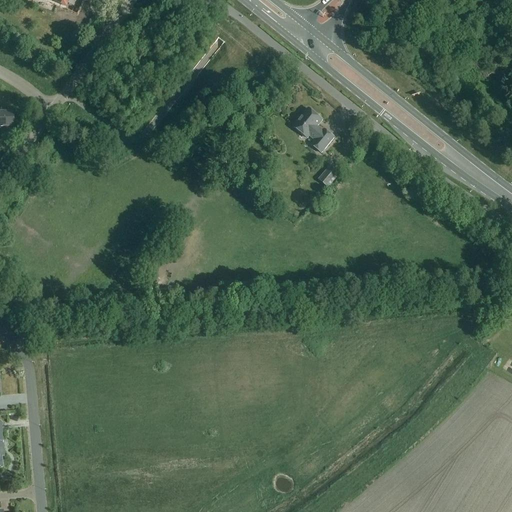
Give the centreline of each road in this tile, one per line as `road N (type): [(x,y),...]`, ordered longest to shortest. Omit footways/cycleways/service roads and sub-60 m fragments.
road 1 (residential): [(207,0),(511,226)]
road 2 (secondary): [(298,45),(511,211)]
road 3 (secondary): [(511,190),(322,39)]
road 4 (unclassified): [(39,492),(30,375),(0,335)]
road 5 (unclassified): [(130,0),(54,109)]
